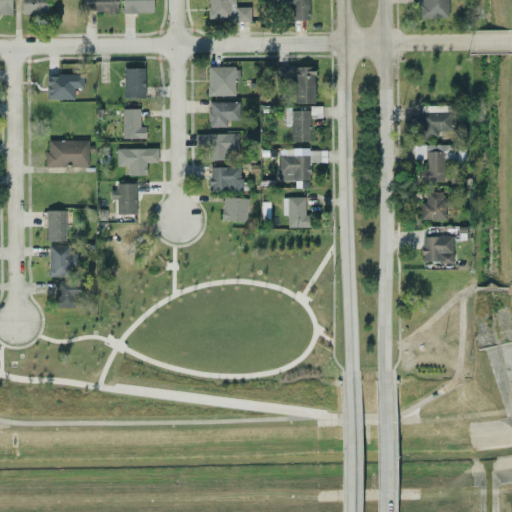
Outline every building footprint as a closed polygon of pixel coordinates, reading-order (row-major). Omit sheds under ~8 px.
[(0,0),(0,12),(10,13),(10,0),(0,0)] [(45,0),(20,0),(21,14),(46,13),(45,0)] [(115,0),(86,0),(86,12),(115,12),(115,0)] [(120,0),(121,13),(152,12),(151,0),(120,0)] [(249,6),(234,7),(234,0),(206,0),(207,20),(249,19),(249,6)] [(289,0),(290,19),(308,19),(307,0),(289,0)] [(447,17),(446,0),(418,0),(419,18),(447,17)] [(206,95),(233,95),(233,81),(238,81),(238,67),(207,66),(206,95)] [(294,103),(314,102),(313,66),(293,66),(294,103)] [(143,68),(123,67),(122,97),(143,97),(143,68)] [(73,99),(73,87),(82,88),(82,74),(45,74),(45,98),(73,99)] [(207,102),(207,126),(224,126),(224,121),(238,120),(238,101),(207,102)] [(120,137),(144,138),(144,126),(138,126),(138,108),(121,108),(120,137)] [(308,141),(308,110),(290,110),(290,141),(308,141)] [(205,144),(206,159),(234,158),(233,133),(195,134),(196,144),(205,144)] [(87,139),(47,140),(47,151),(44,151),(44,167),(87,166),(87,139)] [(448,144),(413,145),(413,156),(424,156),(424,167),(419,167),(419,181),(443,181),(443,157),(448,157),(448,144)] [(156,147),(115,148),(115,166),(125,166),(125,174),(145,174),(145,162),(156,162),(156,147)] [(324,148),(277,149),(278,180),(294,180),(294,187),(308,187),(308,162),(325,162),(324,148)] [(208,167),(208,190),(240,190),(240,166),(208,167)] [(135,182),(115,183),(115,189),(108,190),(109,199),(115,199),(115,214),(136,213),(135,182)] [(418,201),(419,219),(444,218),(443,190),(424,191),(424,201),(418,201)] [(245,222),(247,198),(222,196),(219,220),(245,222)] [(304,196),(281,197),(281,215),(286,215),(286,227),(310,227),(310,214),(304,214),(304,196)] [(64,240),(64,210),(45,210),(45,240),(64,240)] [(451,261),(451,235),(420,236),(420,262),(451,261)] [(67,245),(48,245),(47,276),(68,276),(69,265),(75,265),(75,253),(66,253),(67,245)] [(55,280),(54,307),(79,307),(80,281),(55,280)]
